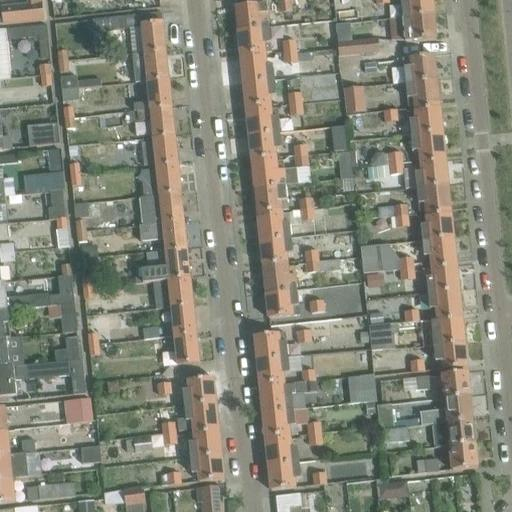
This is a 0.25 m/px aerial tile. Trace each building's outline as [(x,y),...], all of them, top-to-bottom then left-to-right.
[(44,22),(42,0),(26,0),(28,7),(1,9),(3,26),(44,22)] [(308,5),(307,0),(274,0),(274,5),(278,5),(279,15),(293,13),(292,11),(308,9),(308,5)] [(433,14),(431,0),(400,0),(402,18),(433,14)] [(256,6),(236,8),(238,32),(269,29),(268,25),(269,24),(268,14),(267,14),(266,4),(256,6)] [(165,43),(162,14),(93,21),(95,34),(100,34),(140,29),(142,46),(165,43)] [(436,40),(433,14),(402,18),(403,25),(402,25),(403,35),(404,35),(405,43),(436,40)] [(326,51),(337,50),(338,50),(338,46),(335,23),(323,24),(326,51)] [(39,38),(39,43),(41,61),(50,60),(48,42),(47,27),(7,31),(8,41),(39,38)] [(269,29),(238,32),(241,57),(241,60),(254,59),(253,56),(266,54),(271,54),(269,29)] [(282,44),(283,56),(297,54),(296,42),(282,44)] [(378,42),(338,46),(338,50),(337,50),(338,59),(358,56),(379,54),(378,42)] [(168,72),(165,43),(142,46),(143,54),(132,56),(134,76),(168,72)] [(57,53),(58,64),(68,63),(67,53),(68,53),(67,47),(57,48),(58,53),(57,53)] [(254,59),(241,60),(244,85),(274,82),(273,67),(267,67),(266,59),(266,58),(266,54),(253,56),(254,59)] [(284,65),(298,64),(297,54),(283,56),(284,65)] [(361,88),(358,56),(338,59),(338,60),(339,69),(342,69),(344,89),(361,88)] [(434,56),(414,58),(403,60),(406,86),(437,82),(434,56)] [(69,74),(68,63),(58,64),(59,75),(69,74)] [(50,75),(49,66),(39,67),(40,76),(50,75)] [(171,102),(168,72),(134,76),(135,85),(146,84),(148,104),(171,102)] [(52,88),(50,75),(40,76),(42,89),(52,88)] [(78,89),(111,86),(110,80),(85,82),(84,77),(60,79),(62,91),(78,89)] [(274,82),(244,85),(246,110),(247,113),(260,112),(259,108),(272,107),(271,98),(276,97),(274,82)] [(439,108),(437,82),(406,86),(408,110),(414,109),(414,111),(439,108)] [(80,102),(78,89),(62,91),(63,104),(80,102)] [(346,91),(348,115),(366,114),(364,90),(346,91)] [(287,96),(289,106),(302,105),(301,95),(287,96)] [(174,131),(171,102),(148,104),(133,106),(134,113),(135,123),(150,122),(152,133),(174,131)] [(304,116),(302,105),(289,106),(290,118),(304,116)] [(260,112),(247,113),(250,138),(280,134),(277,110),(272,110),(272,107),(259,108),(260,112)] [(442,134),(439,108),(414,111),(414,112),(408,113),(411,138),(442,134)] [(74,119),(73,109),(63,110),(64,120),(74,119)] [(398,123),(397,112),(383,113),(384,125),(398,123)] [(87,129),(135,123),(134,113),(86,119),(87,129)] [(75,130),(74,119),(64,120),(65,131),(75,130)] [(28,128),(30,148),(60,145),(58,124),(28,128)] [(177,160),(174,131),(152,133),(155,162),(177,160)] [(337,147),(345,147),(344,131),(336,131),(337,147)] [(280,134),(250,138),(252,162),(252,166),(265,164),(265,161),(277,160),(276,151),(282,150),(280,134)] [(445,160),(442,134),(411,138),(414,162),(420,161),(420,163),(445,160)] [(292,149),(294,159),(308,157),(307,147),(292,149)] [(76,148),(67,149),(68,159),(77,158),(76,148)] [(62,174),(60,151),(48,153),(50,175),(62,174)] [(338,154),(340,181),(352,180),(350,153),(338,154)] [(387,156),(388,165),(402,164),(402,154),(387,156)] [(17,157),(0,158),(0,166),(18,165),(17,157)] [(318,158),(308,159),(308,157),(294,159),(295,170),(296,170),(309,168),(319,167),(318,158)] [(180,189),(177,160),(155,162),(158,192),(180,189)] [(265,164),(252,166),(255,190),(286,187),(298,186),(296,170),(295,170),(284,171),(283,162),(277,163),(277,160),(265,161),(265,164)] [(448,187),(445,160),(420,163),(420,165),(414,165),(417,190),(448,187)] [(404,176),(402,164),(388,165),(390,177),(404,176)] [(80,175),(79,166),(69,167),(70,176),(80,175)] [(64,191),(62,174),(50,175),(24,178),(25,195),(50,192),(64,191)] [(82,187),(80,175),(70,176),(72,188),(82,187)] [(286,187),(255,190),(258,215),(258,218),(271,217),(270,213),(283,212),(288,211),(286,187)] [(451,213),(448,187),(417,190),(419,214),(425,214),(425,215),(451,213)] [(183,219),(180,189),(158,192),(158,198),(140,200),(142,223),(183,219)] [(64,192),(64,191),(50,192),(52,210),(48,211),(49,221),(56,221),(66,220),(63,192),(64,192)] [(299,202),(300,211),(313,209),(312,200),(299,202)] [(407,207),(377,210),(378,221),(394,219),(408,218),(407,207)] [(313,209),(300,211),(301,223),(315,222),(313,209)] [(271,217),(258,218),(260,243),(291,240),(289,215),(283,216),(283,212),(270,213),(271,217)] [(453,239),(451,213),(425,215),(425,218),(420,218),(422,242),(453,239)] [(410,229),(408,218),(394,219),(395,230),(410,229)] [(187,248),(183,219),(142,223),(143,227),(139,227),(140,244),(163,241),(164,250),(187,248)] [(66,220),(56,221),(57,232),(67,231),(66,220)] [(87,232),(85,222),(75,223),(76,233),(87,232)] [(88,243),(87,232),(76,233),(78,245),(88,243)] [(69,249),(67,234),(57,236),(59,250),(69,249)] [(456,265),(453,239),(422,242),(424,259),(430,258),(431,267),(456,265)] [(291,240),(260,243),(263,267),(263,271),(275,270),(274,266),(285,265),(289,265),(288,256),(293,255),(291,240)] [(1,247),(0,246),(0,255),(14,254),(13,245),(1,247)] [(380,246),(360,248),(363,275),(376,273),(383,272),(380,246)] [(190,279),(187,250),(164,253),(166,268),(146,271),(135,272),(137,286),(167,282),(167,281),(190,279)] [(317,252),(304,254),(305,266),(319,264),(317,252)] [(164,253),(145,254),(146,271),(166,268),(164,253)] [(15,263),(14,254),(0,255),(0,257),(1,264),(15,263)] [(413,260),(399,261),(400,270),(414,269),(413,260)] [(319,264),(305,266),(306,276),(319,274),(319,275),(340,273),(339,262),(319,264)] [(275,270),(263,271),(266,295),(297,292),(296,288),(297,288),(295,268),(289,268),(286,269),(285,265),(274,266),(275,270)] [(459,291),(456,265),(431,267),(432,279),(426,280),(428,294),(459,291)] [(72,277),(71,266),(61,267),(62,278),(72,277)] [(415,281),(414,269),(400,270),(401,282),(415,281)] [(75,304),(72,277),(62,278),(58,278),(60,296),(49,297),(50,307),(59,306),(75,304)] [(92,288),(91,279),(81,280),(82,289),(92,288)] [(193,306),(190,279),(167,281),(167,282),(170,309),(193,306)] [(94,300),(92,288),(82,289),(83,301),(94,300)] [(462,316),(459,291),(428,294),(430,320),(437,319),(462,316)] [(297,292),(266,295),(269,320),(289,318),(300,317),(297,292)] [(50,307),(49,297),(49,294),(29,296),(30,308),(50,307)] [(324,314),(323,303),(310,304),(311,315),(324,314)] [(78,334),(75,304),(59,306),(63,336),(78,334)] [(196,335),(193,306),(170,309),(173,338),(196,335)] [(10,340),(7,311),(0,311),(0,340),(6,340),(10,340)] [(419,312),(405,313),(405,323),(420,322),(419,312)] [(464,343),(462,316),(437,319),(437,323),(431,323),(433,346),(464,343)] [(383,351),(381,326),(369,328),(371,352),(383,351)] [(142,331),(143,340),(159,338),(158,329),(142,331)] [(310,332),(297,333),(298,345),(311,344),(311,340),(310,332)] [(87,336),(89,347),(99,346),(98,335),(87,336)] [(199,365),(196,335),(173,338),(176,367),(199,365)] [(277,335),(274,335),(255,337),(257,363),(287,360),(285,341),(278,342),(277,335)] [(81,362),(79,348),(78,339),(66,340),(69,363),(81,362)] [(0,369),(9,369),(6,340),(0,340),(0,369)] [(467,369),(464,343),(433,346),(436,372),(467,369)] [(100,356),(99,346),(89,347),(90,357),(100,356)] [(288,373),(287,360),(257,363),(260,389),(282,386),(281,374),(288,373)] [(17,397),(16,382),(72,377),(74,397),(76,397),(85,396),(86,395),(83,361),(81,362),(69,363),(9,369),(0,369),(0,398),(9,398),(17,397)] [(384,376),(404,374),(403,362),(383,365),(384,376)] [(410,363),(411,375),(425,373),(424,362),(410,363)] [(301,373),(302,384),(316,383),(315,372),(301,373)] [(470,397),(468,373),(440,376),(442,400),(470,397)] [(374,377),(359,378),(360,385),(362,404),(376,402),(374,377)] [(416,379),(416,381),(418,391),(430,390),(428,378),(416,379)] [(216,405),(213,379),(170,384),(171,394),(183,393),(184,408),(216,405)] [(317,393),(316,383),(302,384),(303,395),(317,393)] [(172,396),(171,394),(170,384),(154,386),(155,397),(172,396)] [(283,395),(282,386),(260,389),(263,415),(293,411),(291,394),(283,395)] [(473,421),(470,397),(442,400),(443,412),(420,414),(420,420),(421,427),(433,425),(473,421)] [(94,423),(91,400),(68,403),(71,426),(94,423)] [(218,430),(216,405),(184,408),(186,420),(177,421),(179,433),(194,431),(194,433),(218,430)] [(391,406),(377,408),(379,431),(382,431),(407,428),(421,427),(420,420),(393,424),(391,406)] [(293,412),(293,411),(263,415),(266,440),(289,438),(289,437),(297,436),(295,412),(293,412)] [(475,445),(473,421),(433,425),(435,450),(447,448),(475,445)] [(175,424),(147,427),(149,438),(162,436),(176,434),(175,424)] [(306,426),(307,435),(321,434),(320,424),(306,426)] [(407,428),(382,431),(384,446),(409,443),(407,428)] [(221,455),(218,430),(194,433),(194,435),(188,436),(190,459),(221,455)] [(0,457),(10,456),(7,432),(0,432),(0,457)] [(177,445),(176,434),(162,436),(163,447),(177,445)] [(323,446),(321,434),(307,435),(309,448),(323,446)] [(290,447),(289,438),(266,440),(268,466),(298,463),(296,447),(290,447)] [(135,455),(152,453),(150,439),(134,441),(126,442),(127,454),(135,453),(135,455)] [(34,441),(22,442),(23,455),(26,455),(36,454),(34,441)] [(478,469),(475,445),(447,448),(450,472),(478,469)] [(81,450),(83,465),(102,464),(101,448),(81,450)] [(28,478),(26,455),(23,455),(10,456),(0,457),(0,481),(12,480),(28,478)] [(224,481),(221,455),(190,459),(192,475),(180,476),(181,485),(224,481)] [(437,461),(416,463),(417,475),(438,474),(437,461)] [(300,477),(298,463),(268,466),(271,492),(294,489),(293,478),(300,477)] [(181,485),(180,476),(180,474),(166,475),(167,487),(181,485)] [(326,475),(312,476),(313,487),(327,486),(326,475)] [(0,505),(15,504),(12,480),(0,481),(0,505)] [(395,500),(393,485),(385,486),(385,480),(376,481),(378,502),(395,500)] [(38,489),(27,490),(28,502),(76,498),(74,484),(38,488),(38,489)] [(222,511),(221,487),(197,490),(198,504),(202,504),(202,511),(222,511)] [(146,506),(144,492),(144,489),(124,491),(124,492),(125,505),(126,508),(143,506),(146,506)] [(295,511),(295,510),(301,509),(300,495),(276,498),(277,511),(295,511)] [(79,503),(79,511),(94,511),(94,502),(79,503)]
